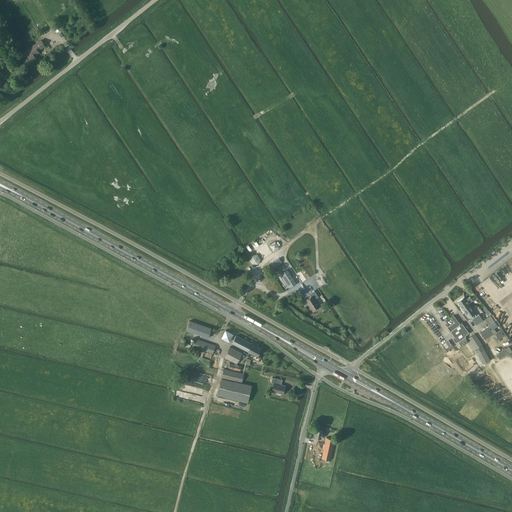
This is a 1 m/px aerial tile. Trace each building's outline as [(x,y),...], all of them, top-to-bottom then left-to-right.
[(26,65),(35,58),(34,56),(39,52),(38,50),(44,46),(41,40),(34,45),(35,47),(30,50),(31,51),(21,58),(26,65)] [(276,240),(270,244),(274,251),(280,247),(276,240)] [(257,252),(249,257),(254,265),(262,260),(257,252)] [(274,268),(283,261),(278,255),(269,262),(274,268)] [(288,288),(296,283),(287,269),(279,274),(288,288)] [(312,311),(319,306),(314,299),(318,297),(314,291),(308,294),(310,297),(305,300),(312,311)] [(462,309),(469,304),(468,303),(472,301),(469,297),(466,300),(464,297),(457,302),(462,309)] [(469,304),(462,309),(469,318),(475,313),(469,304)] [(472,319),(476,325),(482,320),(478,314),(472,319)] [(490,315),(485,318),(489,324),(487,325),(491,330),(497,326),(490,315)] [(461,346),(468,341),(465,337),(466,336),(465,335),(469,332),(462,323),(460,324),(454,316),(451,318),(455,323),(450,326),(452,330),(451,331),(461,346)] [(211,328),(198,324),(189,321),(186,330),(208,338),(211,328)] [(485,339),(493,334),(488,327),(480,332),(485,339)] [(229,342),(231,338),(233,334),(225,330),(221,338),(229,342)] [(476,349),(482,345),(475,334),(469,338),(476,349)] [(252,344),(236,335),(231,343),(257,356),(261,348),(255,345),(254,344),(253,343),(252,344)] [(212,353),(215,345),(195,339),(192,346),(212,353)] [(475,350),(477,353),(482,364),(490,360),(482,346),(475,350)] [(236,364),(242,353),(230,347),(224,357),(236,364)] [(241,382),(243,374),(224,369),(222,378),(241,382)] [(283,394),(283,393),(284,390),(285,389),(285,387),(285,386),(278,384),(279,379),(272,377),(271,382),(274,383),(272,391),(283,394)] [(247,402),(251,386),(221,378),(217,394),(247,402)] [(205,395),(176,390),(174,397),(203,402),(205,395)] [(321,438),(323,431),(316,429),(314,438),(316,438),(317,437),(321,438)] [(330,460),(334,439),(326,437),(322,458),(330,460)]
